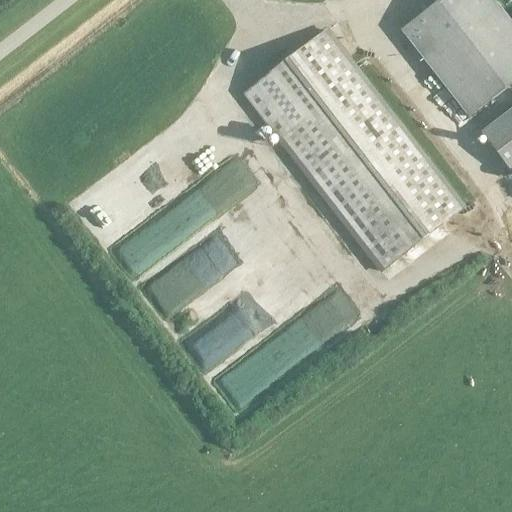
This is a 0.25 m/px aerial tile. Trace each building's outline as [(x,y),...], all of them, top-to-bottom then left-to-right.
[(440,0),(400,32),(434,76),(467,119),(511,83),(511,26),(491,0),(440,0)] [(466,208),(327,28),(239,96),(378,276),(466,208)] [(511,174),(511,108),(479,134),(511,175),(511,174)] [(210,196),(154,246),(169,262),(225,213),(210,196)] [(145,297),(164,281),(138,252),(119,269),(145,297)] [(260,295),(277,291),(274,277),(256,282),(260,295)] [(191,326),(178,349),(203,363),(216,340),(191,326)]
